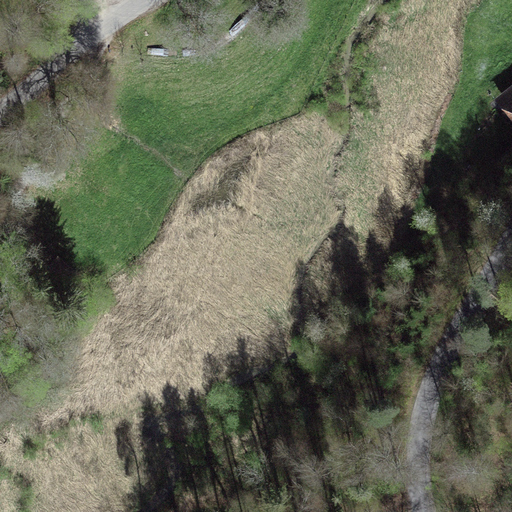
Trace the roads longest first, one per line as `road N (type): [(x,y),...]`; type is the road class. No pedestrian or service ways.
road 1 (tertiary): [(421,511),(416,468),(426,392),(511,238)]
road 2 (track): [(0,224),(95,56),(104,23)]
road 3 (tertiary): [(139,0),(0,113)]
